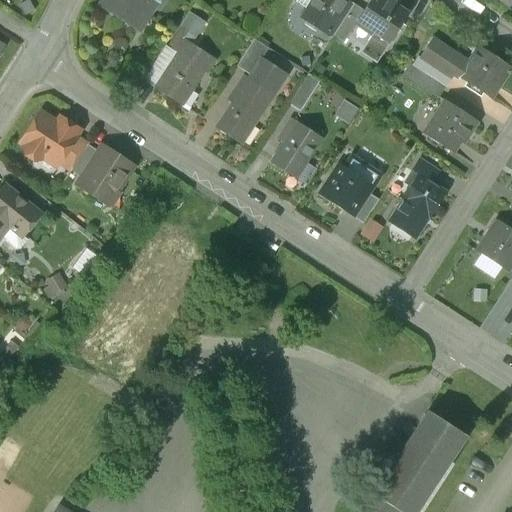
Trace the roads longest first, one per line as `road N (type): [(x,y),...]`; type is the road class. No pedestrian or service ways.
road 1 (residential): [(35,48),(403,297)]
road 2 (residential): [(403,297),(511,135)]
road 3 (residential): [(403,297),(511,370)]
